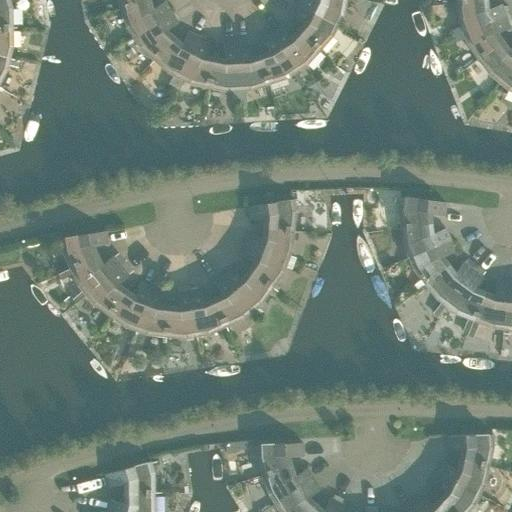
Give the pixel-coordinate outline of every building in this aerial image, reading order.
[(0,0),(0,27),(12,27),(11,8),(9,0),(0,0)] [(117,0),(120,9),(148,0),(117,0)] [(149,0),(148,0),(120,9),(126,27),(133,37),(171,12),(164,1),(152,9),(149,0)] [(298,0),(296,5),(337,26),(342,15),(345,0),(298,0)] [(486,0),(478,0),(456,2),(458,21),(462,32),(505,16),(501,4),(487,9),(486,0)] [(297,30),(319,50),(331,36),(337,26),(296,5),(291,16),(303,23),(297,30)] [(171,12),(133,37),(139,47),(153,59),(174,37),(166,31),(178,23),(171,12)] [(505,16),(462,32),(466,44),(477,59),(502,41),(496,33),(510,28),(505,16)] [(296,71),(297,71),(306,65),(319,50),(297,30),(290,38),(282,26),(271,33),(296,71)] [(0,55),(9,58),(12,46),(12,27),(0,27),(0,55)] [(174,37),(153,59),(168,72),(174,75),(170,83),(175,85),(199,37),(188,31),(181,44),(174,37)] [(301,77),(297,71),(296,71),(271,33),(261,40),(268,52),(259,55),(268,83),(287,77),(291,74),(296,81),(301,77)] [(199,37),(175,85),(180,88),(184,80),(189,83),(208,87),(214,58),(204,55),(211,43),(199,37)] [(502,41),(477,59),(488,74),(498,82),(511,64),(511,44),(508,50),(502,41)] [(236,45),(239,97),(245,96),(245,90),(250,89),(268,83),(259,55),(249,58),(249,44),(236,45)] [(214,58),(208,87),(226,91),(232,90),(232,97),(239,97),(236,45),(223,45),(224,60),(214,58)] [(0,81),(6,69),(9,58),(0,55),(0,81)] [(511,64),(498,82),(507,90),(511,91),(511,64)] [(398,209),(401,228),(430,224),(428,214),(443,215),(445,202),(400,197),(390,195),(389,202),(399,204),(398,209)] [(264,227),(293,230),(295,211),(293,199),(248,206),(250,219),(265,217),(264,227)] [(430,224),(401,228),(404,246),(408,258),(450,240),(445,228),(432,234),(430,224)] [(244,244),(294,263),(296,258),(289,255),(291,249),(293,230),(264,227),(263,237),(249,232),(244,244)] [(62,251),(70,268),(97,255),(93,246),(107,244),(105,231),(60,238),(62,251)] [(450,240),(408,258),(413,269),(425,283),(448,265),(441,257),(455,252),(450,240)] [(248,270),(272,287),(283,272),(285,266),(292,268),(294,263),(244,244),(240,256),(254,261),(248,270)] [(97,255),(70,268),(78,285),(85,294),(121,265),(113,255),(101,265),(97,255)] [(448,265),(425,283),(436,298),(442,303),(438,309),(442,312),(473,269),(463,262),(454,273),(448,265)] [(121,265),(85,294),(93,304),(109,315),(126,290),(117,285),(129,275),(121,265)] [(223,275),(252,310),(261,302),(272,287),(248,270),(242,278),(232,267),(223,275)] [(473,269),(442,312),(441,313),(446,316),(451,309),(456,313),(473,320),(484,293),(474,289),(483,277),(473,269)] [(213,299),(225,326),(242,318),(252,310),(223,275),(213,283),(222,294),(213,299)] [(126,290),(109,315),(124,326),(135,330),(151,287),(139,282),(134,296),(126,290)] [(503,329),(508,283),(495,282),(494,296),(484,293),(473,320),(491,327),(498,328),(497,337),(503,337),(504,329),(503,329)] [(511,283),(508,283),(503,329),(504,329),(511,329),(511,283)] [(151,287),(135,330),(147,334),(166,336),(168,306),(158,305),(163,291),(151,287)] [(189,290),(196,336),(208,334),(225,326),(213,299),(204,303),(201,288),(189,290)] [(168,306),(166,336),(184,338),(196,336),(189,290),(176,292),(179,307),(168,306)] [(461,449),(459,459),(488,465),(493,447),(492,434),(446,436),(446,450),(461,449)] [(262,475),(291,466),(288,456),(303,456),(303,442),(256,444),(257,457),(262,475)] [(488,465),(459,459),(457,469),(444,462),(438,473),(479,495),(484,484),(488,465)] [(124,492),(154,492),(154,473),(150,461),(106,474),(109,487),(124,482),(124,492)] [(274,503),(314,478),(307,467),(294,475),(291,466),(262,475),(268,493),(274,503)] [(479,495),(438,473),(432,484),(445,491),(438,499),(452,511),(466,511),(473,505),(479,495)] [(307,511),(315,504),(308,497),(320,489),(314,478),(274,503),(280,511),(307,511)] [(106,511),(108,511),(153,511),(154,511),(154,492),(124,492),(124,503),(110,499),(106,511)] [(452,511),(438,499),(432,506),(423,494),(413,500),(420,511),(452,511)] [(336,511),(341,503),(330,497),(323,511),(315,504),(307,511),(336,511)] [(420,511),(413,500),(402,507),(404,511),(420,511)] [(350,511),(352,509),(341,503),(336,511),(350,511)]
